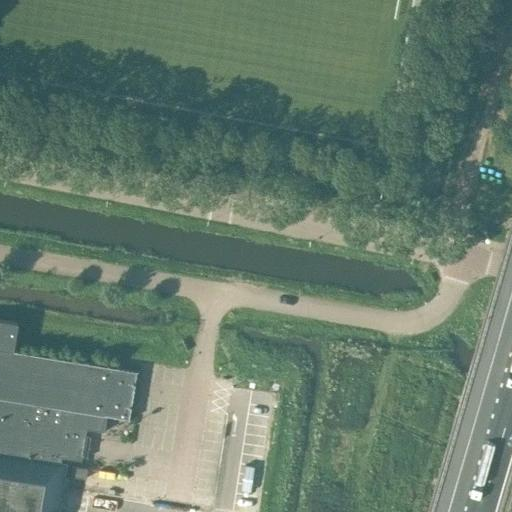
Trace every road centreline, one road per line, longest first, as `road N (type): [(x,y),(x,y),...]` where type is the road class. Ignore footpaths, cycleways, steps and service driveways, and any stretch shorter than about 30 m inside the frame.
road 1 (unclassified): [(465,257),(446,301),(402,321),(0,254)]
road 2 (unclassified): [(465,257),(0,167)]
road 3 (motorway): [(511,395),(477,511)]
